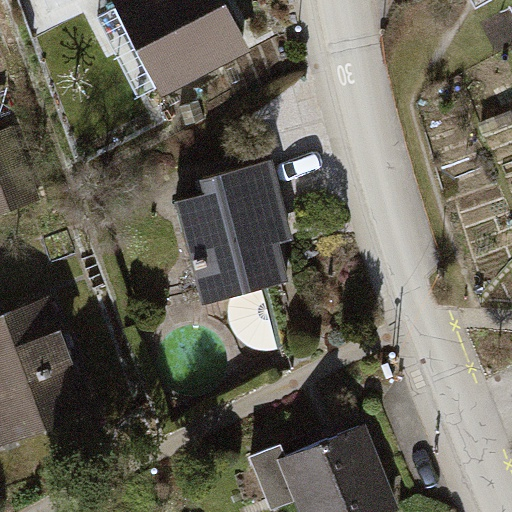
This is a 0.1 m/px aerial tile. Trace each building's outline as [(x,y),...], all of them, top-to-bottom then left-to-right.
[(127,0),(122,3),(165,87),(240,48),(215,0),(127,0)] [(0,214),(38,200),(11,130),(0,134),(0,214)] [(269,168),(182,188),(208,302),(295,281),(269,168)] [(48,305),(0,321),(0,420),(7,440),(85,413),(48,305)] [(377,511),(385,509),(352,425),(272,457),(293,511),(377,511)]
